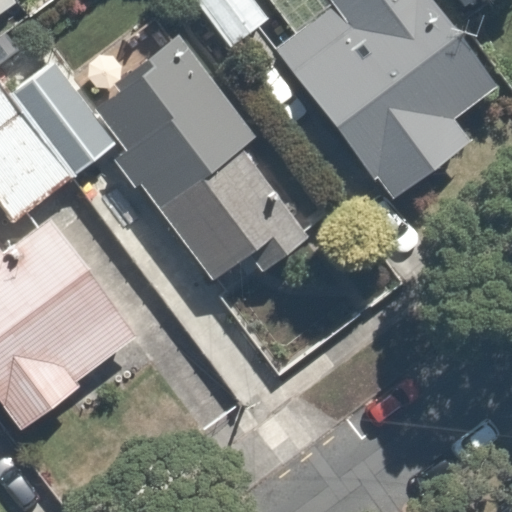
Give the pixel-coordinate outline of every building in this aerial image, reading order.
[(0,0),(0,12),(13,0),(0,0)] [(274,27),(253,0),(187,0),(233,59),(274,27)] [(473,134),(455,110),(492,82),(429,0),(270,0),(294,31),(270,48),(368,176),(374,172),(392,196),(473,134)] [(308,223),(168,26),(87,84),(130,144),(101,165),(198,301),(308,223)] [(0,218),(2,222),(111,140),(46,54),(0,88),(0,87),(0,218)] [(0,394),(37,443),(159,349),(45,202),(0,236),(0,394)]
